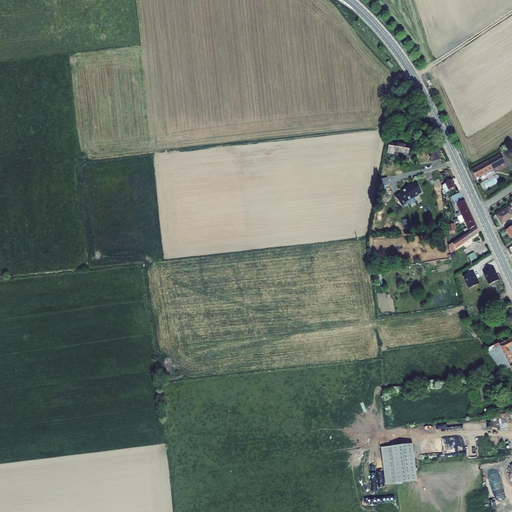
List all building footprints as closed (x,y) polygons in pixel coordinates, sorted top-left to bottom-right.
[(410,144),(395,142),(394,143),(389,142),(388,150),(394,151),(394,149),(409,151),(410,144)] [(494,167),(494,169),(505,162),(500,153),(472,169),(477,176),(494,167)] [(451,178),(447,180),(451,188),(456,186),(451,178)] [(441,184),(445,193),(451,190),(447,182),(441,184)] [(423,193),(420,185),(416,187),(415,186),(412,188),(408,190),(403,193),(403,194),(397,198),(404,208),(410,204),(409,203),(417,198),(418,199),(420,198),(419,197),(421,196),(420,195),(423,193)] [(464,199),(460,191),(452,194),(456,202),(464,199)] [(470,208),(465,198),(464,199),(456,202),(455,203),(458,208),(459,207),(460,210),(457,212),(458,214),(470,208)] [(511,211),(509,206),(497,214),(503,222),(511,215),(511,211)] [(476,223),(470,208),(458,214),(461,220),(466,218),(470,227),(476,223)] [(459,236),(448,243),(452,248),(461,242),(480,229),(477,224),(459,236)] [(467,256),(471,261),(477,257),(473,252),(467,256)] [(493,268),(484,272),(490,285),(499,280),(493,268)] [(470,273),(464,275),(469,288),(474,286),(479,283),(473,272),(470,273)] [(511,319),(511,304),(511,302),(502,306),(505,312),(506,312),(509,318),(511,317),(511,319)] [(511,336),(500,342),(499,343),(511,366),(511,369),(511,336)] [(500,342),(499,341),(487,347),(504,369),(511,366),(499,343),(500,342)] [(494,418),(494,426),(500,426),(500,429),(507,428),(507,418),(494,418)] [(416,482),(412,445),(391,447),(396,484),(416,482)] [(396,484),(391,447),(381,448),(385,485),(396,484)]
